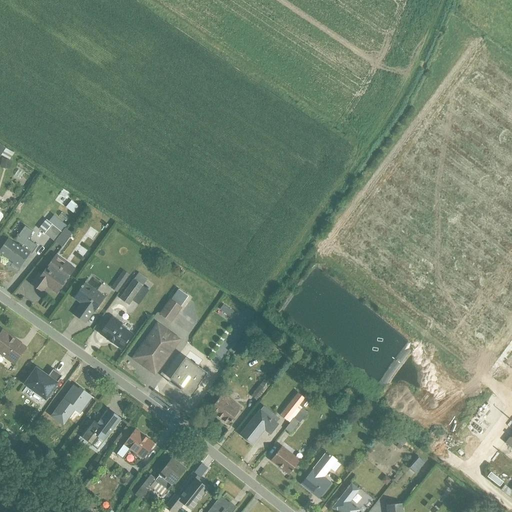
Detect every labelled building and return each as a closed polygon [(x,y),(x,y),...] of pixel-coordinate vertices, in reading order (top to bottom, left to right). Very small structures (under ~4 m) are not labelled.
[(511,71),(478,46),(324,250),(493,377),(501,367),(511,375),(511,488),(511,490),(505,485),(501,490),(511,498),(511,71)] [(6,148),(1,155),(10,160),(14,153),(6,148)] [(2,159),(0,166),(0,167),(10,170),(12,161),(2,159)] [(63,189),(55,201),(63,207),(71,195),(63,189)] [(70,202),(66,207),(73,213),(77,208),(70,202)] [(54,241),(64,228),(68,223),(59,216),(56,222),(56,223),(49,217),(39,228),(54,241)] [(8,239),(0,250),(0,252),(13,262),(12,264),(19,269),(30,253),(31,254),(37,246),(27,238),(32,231),(25,226),(15,240),(22,245),(21,247),(8,239)] [(62,247),(72,233),(64,228),(54,241),(62,247)] [(45,269),(41,274),(39,272),(30,284),(43,293),(42,292),(47,286),(57,293),(65,283),(64,282),(66,279),(67,280),(75,268),(56,254),(48,265),(49,266),(46,270),(45,269)] [(117,292),(130,275),(123,270),(111,288),(117,292)] [(133,279),(119,298),(129,305),(133,301),(138,305),(148,290),(143,286),(147,279),(138,273),(134,279),(133,279)] [(85,282),(73,299),(81,304),(74,315),(84,323),(92,312),(94,313),(106,297),(85,282)] [(170,298),(159,314),(171,323),(182,307),(181,306),(188,296),(179,289),(171,299),(170,298)] [(223,304),(219,309),(233,319),(236,314),(223,304)] [(121,325),(123,323),(113,316),(100,334),(108,340),(112,343),(121,349),(126,342),(127,343),(128,341),(128,340),(133,333),(121,325)] [(155,373),(179,338),(159,323),(134,358),(155,373)] [(2,330),(0,332),(0,354),(14,365),(26,348),(2,330)] [(198,386),(207,373),(186,358),(170,379),(182,388),(180,391),(190,398),(198,387),(198,386)] [(36,369),(25,384),(45,399),(62,376),(53,369),(48,377),(36,369)] [(258,401),(271,385),(264,379),(251,396),(258,401)] [(50,416),(63,426),(75,410),(81,415),(94,398),(80,388),(78,389),(74,385),(50,416)] [(228,426),(242,407),(223,392),(209,411),(228,426)] [(301,408),(308,400),(298,393),(280,415),(287,421),(287,420),(290,423),(301,408)] [(277,422),(280,418),(264,406),(240,435),(245,439),(244,439),(247,442),(248,441),(252,445),(264,430),(270,435),(279,424),(277,422)] [(131,418),(134,413),(127,408),(124,412),(131,418)] [(290,423),(285,429),(291,434),(300,423),(307,413),(301,408),(290,423)] [(121,419),(108,409),(98,422),(94,420),(87,429),(91,432),(85,439),(93,444),(92,446),(97,450),(121,419)] [(123,458),(129,449),(143,459),(155,444),(135,429),(117,454),(123,458)] [(8,432),(3,438),(12,445),(17,439),(8,432)] [(397,436),(394,439),(396,440),(396,442),(402,446),(406,440),(400,435),(399,437),(397,436)] [(25,446),(22,450),(30,456),(33,451),(25,446)] [(300,460),(282,446),(271,461),(289,475),(300,460)] [(336,461),(337,460),(327,452),(302,484),(319,498),(331,482),(324,477),(331,469),(335,472),(340,465),(336,461)] [(418,456),(408,468),(415,474),(425,462),(418,456)] [(173,458),(156,479),(151,474),(135,495),(141,499),(150,487),(163,497),(185,468),(173,458)] [(380,463),(378,468),(385,471),(387,466),(380,463)] [(491,472),(487,477),(499,487),(503,482),(491,472)] [(130,474),(124,482),(130,486),(136,478),(130,474)] [(383,480),(389,484),(393,478),(387,474),(383,480)] [(179,489),(173,497),(190,511),(202,496),(203,497),(206,493),(206,494),(207,491),(210,488),(203,482),(204,481),(197,476),(184,492),(179,489)] [(350,501),(360,490),(351,483),(332,508),(336,511),(337,511),(338,511),(362,511),(360,510),(350,501)] [(81,495),(87,503),(92,498),(86,491),(81,495)] [(209,511),(232,511),(235,508),(230,503),(229,504),(221,497),(209,511)] [(126,511),(134,511),(138,507),(132,502),(125,511),(126,511)] [(403,511),(402,503),(386,505),(386,511),(403,511)]
